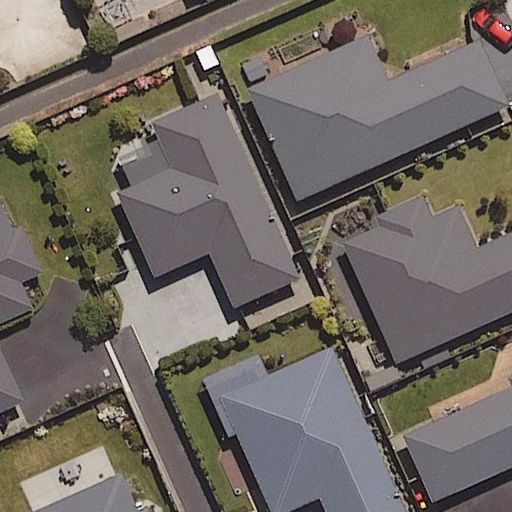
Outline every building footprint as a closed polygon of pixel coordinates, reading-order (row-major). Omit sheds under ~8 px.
[(393,83),(373,40),(253,94),(302,205),(511,110),(482,43),(393,83)] [(303,284),(221,99),(157,128),(164,145),(124,163),(137,194),(123,201),(160,283),(214,258),(238,313),(303,284)] [(511,239),(486,252),(459,193),(345,245),(402,368),(511,316),(511,239)] [(43,278),(6,195),(0,198),(0,417),(27,406),(0,345),(0,329),(36,314),(24,287),(43,278)] [(407,511),(337,349),(269,378),(260,357),(207,379),(233,440),(241,436),(273,511),(303,511),(325,503),(329,511),(407,511)] [(511,383),(509,385),(511,392),(511,395),(408,440),(437,506),(511,473),(511,383)] [(137,511),(124,481),(53,511),(137,511)]
